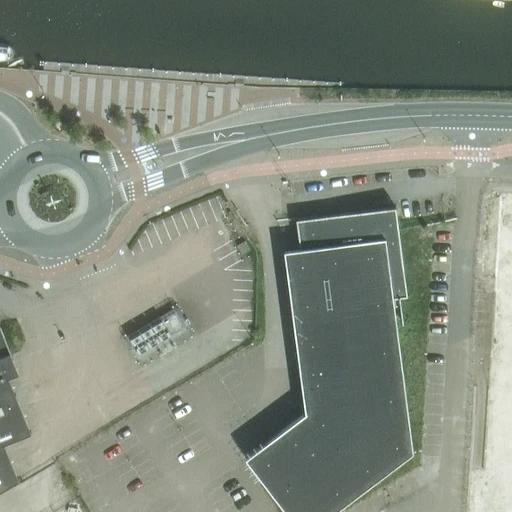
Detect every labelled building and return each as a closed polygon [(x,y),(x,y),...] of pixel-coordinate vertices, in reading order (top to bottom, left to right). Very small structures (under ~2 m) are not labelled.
[(208,50),(207,70),(266,73),(268,53),(208,50)] [(290,55),(289,75),(349,77),(350,57),(290,55)] [(286,511),(333,511),(413,451),(396,323),(403,322),(400,297),(407,296),(395,206),(296,219),(300,248),(284,250),(305,412),(245,457),(286,511)] [(470,471),(469,511),(511,511),(511,298),(511,328),(503,328),(503,341),(505,341),(505,365),(495,365),(495,371),(500,372),(499,420),(488,420),(487,471),(470,471)] [(129,339),(138,354),(184,326),(175,311),(129,339)] [(0,491),(17,481),(18,481),(18,480),(17,479),(3,445),(29,434),(30,434),(31,433),(31,432),(30,432),(29,432),(15,397),(7,378),(18,374),(0,328),(0,491)]
